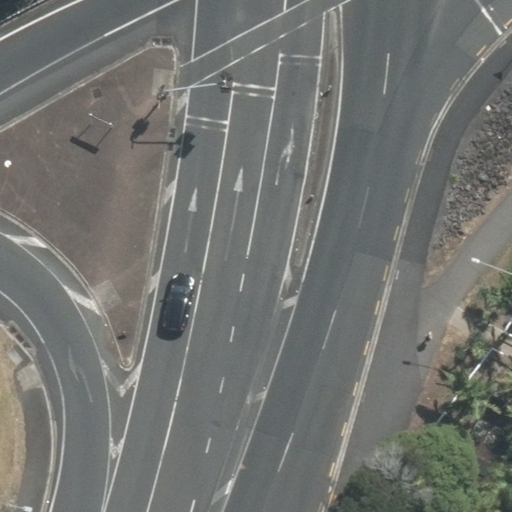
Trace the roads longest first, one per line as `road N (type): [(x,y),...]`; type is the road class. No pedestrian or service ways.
road 1 (secondary): [(170,511),(201,386),(251,0)]
road 2 (secondary): [(379,123),(345,272),(253,511)]
road 3 (motorway): [(80,511),(85,434),(65,344),(41,297),(0,260)]
road 4 (secondary): [(495,0),(379,123)]
road 5 (motorway): [(126,0),(0,69)]
road 6 (secondary): [(394,0),(379,123)]
